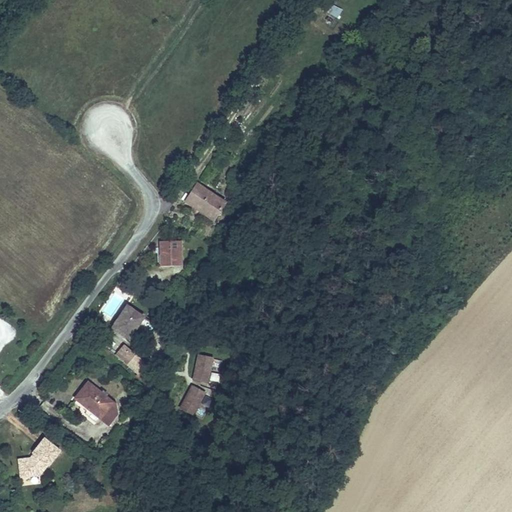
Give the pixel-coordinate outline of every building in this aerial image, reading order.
[(226,203),(193,181),(185,190),(191,194),(185,202),(213,221),(226,203)] [(183,239),(160,242),(162,269),(187,265),(183,239)] [(144,318),(127,307),(113,327),(131,339),(144,318)] [(149,363),(126,345),(119,354),(141,373),(149,363)] [(210,373),(213,359),(195,355),(184,401),(202,405),(206,390),(216,392),(220,375),(210,373)] [(96,418),(110,400),(84,382),(70,398),(72,400),(96,418)] [(47,466),(58,451),(42,439),(31,454),(32,455),(34,457),(31,461),(29,459),(17,461),(19,478),(38,475),(46,465),(47,466)]
